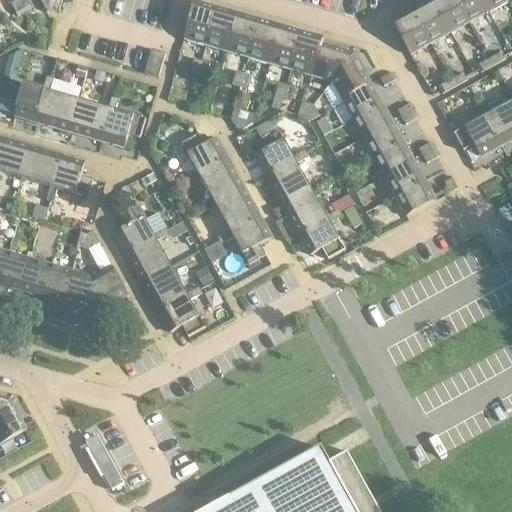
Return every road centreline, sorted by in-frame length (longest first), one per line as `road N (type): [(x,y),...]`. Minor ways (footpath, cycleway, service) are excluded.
road 1 (residential): [(301,300),(477,200),(378,21)]
road 2 (unclassified): [(157,511),(360,398),(331,348)]
road 3 (residential): [(177,371),(301,300)]
road 4 (unclassified): [(58,433),(177,371)]
